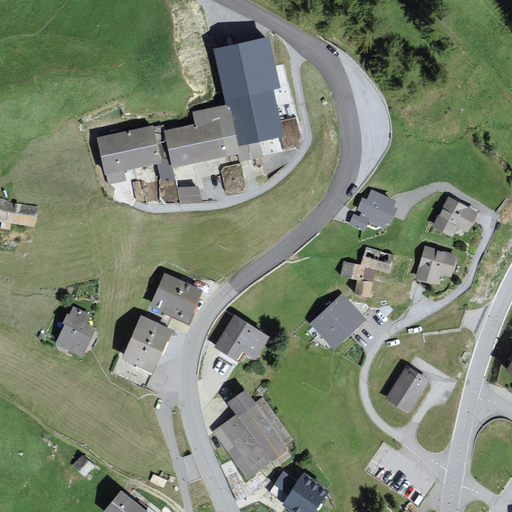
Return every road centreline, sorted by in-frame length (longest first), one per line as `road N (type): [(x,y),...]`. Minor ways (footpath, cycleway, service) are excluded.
road 1 (tertiary): [(227,0),(291,34),(336,72),(351,157),(335,201),(307,232),(216,304),(189,353),(187,388)]
road 2 (residential): [(457,477),(373,416),(364,382),(373,354),(397,328),(468,282),(491,216),(441,186),(405,203)]
road 3 (residential): [(187,388),(168,396),(164,413),(188,511)]
road 4 (tertiary): [(187,388),(230,511)]
